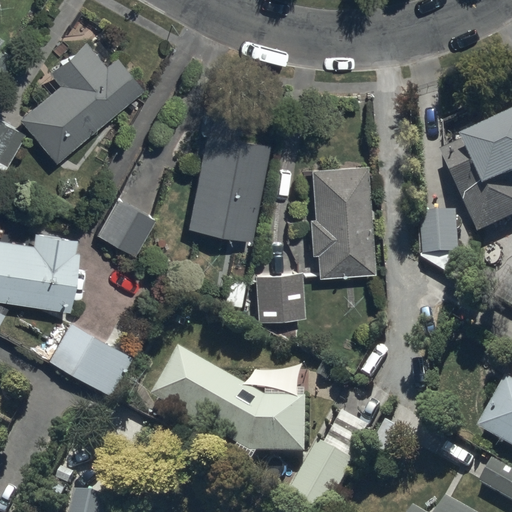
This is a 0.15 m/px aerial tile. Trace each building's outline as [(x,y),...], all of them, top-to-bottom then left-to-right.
[(71,86),(32,116),(62,153),(101,123),(145,87),(119,55),(108,64),(89,41),(56,68),(71,86)] [(30,132),(0,115),(0,158),(12,165),(30,132)] [(511,123),(447,151),(479,228),(511,213),(511,123)] [(210,131),(191,222),(249,234),(268,143),(210,131)] [(363,163),(311,166),(318,266),(369,263),(363,163)] [(442,166),(425,166),(425,205),(442,205),(442,166)] [(114,194),(95,231),(132,250),(151,213),(114,194)] [(456,213),(423,216),(426,252),(460,249),(456,213)] [(0,297),(71,307),(81,236),(43,230),(41,246),(0,239),(0,297)] [(299,269),(258,272),(262,315),(303,312),(299,269)] [(75,326),(59,355),(114,385),(131,356),(75,326)] [(268,403),(187,355),(163,395),(258,451),(307,452),(307,399),(268,403)] [(511,389),(488,430),(511,443),(511,389)] [(343,471),(319,458),(301,491),(325,504),(343,471)] [(511,472),(504,468),(496,482),(511,491),(511,472)] [(115,511),(120,495),(87,488),(81,511),(115,511)] [(468,511),(452,503),(446,511),(468,511)]
